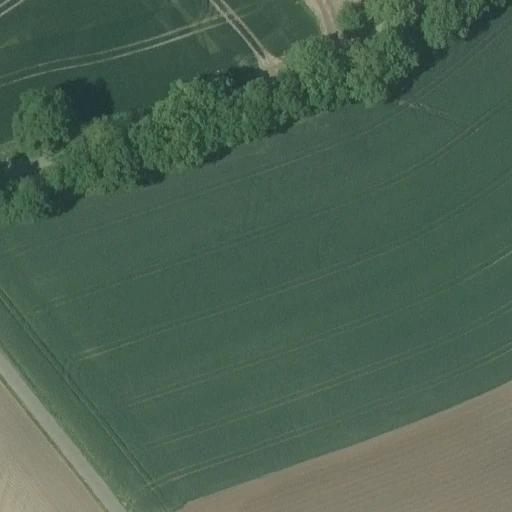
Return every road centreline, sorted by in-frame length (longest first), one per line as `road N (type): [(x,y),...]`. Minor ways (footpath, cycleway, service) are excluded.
road 1 (unclassified): [(0,179),(288,80),(443,0)]
road 2 (unclassified): [(0,367),(113,511)]
